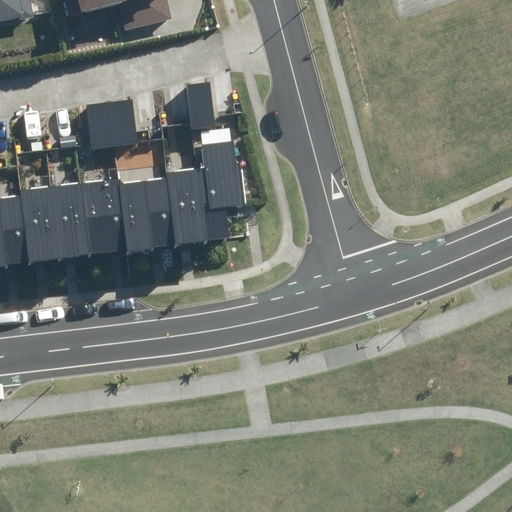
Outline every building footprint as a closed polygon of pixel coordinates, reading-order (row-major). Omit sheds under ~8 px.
[(0,0),(0,23),(36,17),(33,0),(0,0)] [(119,3),(125,29),(170,19),(165,0),(63,0),(67,15),(119,3)] [(186,85),(192,130),(216,127),(210,83),(186,85)] [(86,106),(91,150),(138,144),(133,100),(86,106)] [(0,264),(229,237),(226,207),(244,205),(236,142),(200,146),(203,169),(166,173),(167,179),(119,185),(118,177),(20,189),(21,197),(0,199),(0,264)]
